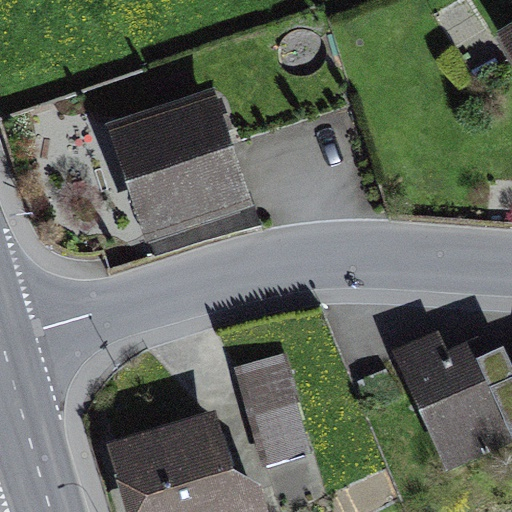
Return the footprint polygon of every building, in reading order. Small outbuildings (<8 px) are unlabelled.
[(511,28),(496,39),(511,65),(511,28)] [(215,92),(105,127),(145,248),(254,210),(215,92)] [(439,335),(392,355),(449,475),(511,448),(511,367),(504,350),(487,358),(479,341),(449,356),(439,335)] [(285,355),(234,370),(263,470),(312,457),(285,355)] [(218,415),(108,450),(125,511),(267,511),(262,493),(235,477),(218,415)]
